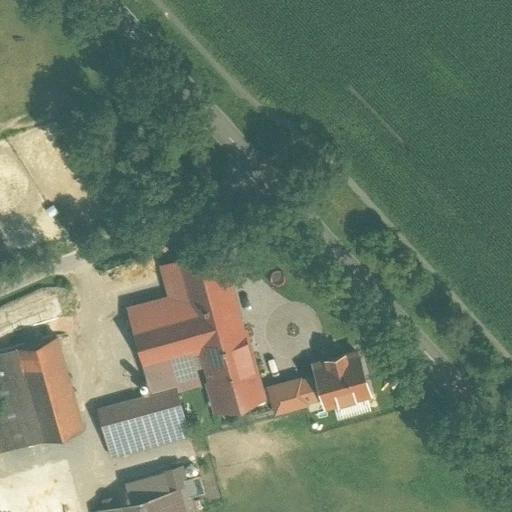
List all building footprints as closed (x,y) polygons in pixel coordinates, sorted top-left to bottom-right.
[(268,384),(228,241),(156,261),(166,297),(129,307),(153,392),(178,386),(179,391),(197,385),(190,354),(198,352),(216,416),(273,400),(268,384)] [(82,427),(56,335),(0,350),(0,442),(2,450),(82,427)] [(318,376),(306,380),(311,398),(322,395),(325,403),(364,392),(353,354),(314,365),(318,376)] [(306,380),(304,374),(268,384),(273,400),(277,416),(313,406),(311,398),(306,380)] [(108,454),(189,435),(179,391),(178,386),(153,392),(97,406),(108,454)] [(75,511),(78,511),(66,463),(19,474),(28,511),(75,511)] [(134,477),(140,499),(190,485),(192,493),(203,491),(200,473),(186,477),(181,464),(134,477)] [(140,499),(95,511),(196,511),(192,493),(190,485),(140,499)]
